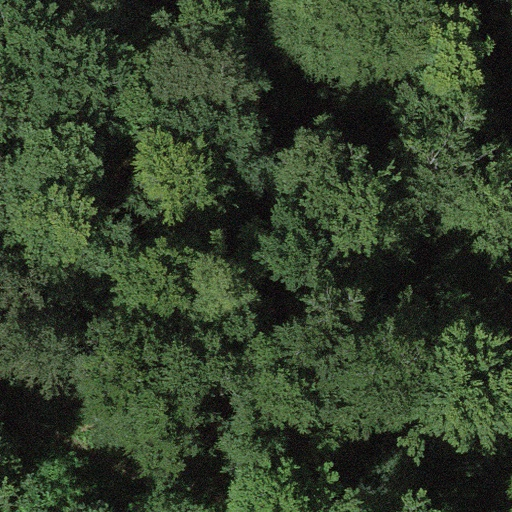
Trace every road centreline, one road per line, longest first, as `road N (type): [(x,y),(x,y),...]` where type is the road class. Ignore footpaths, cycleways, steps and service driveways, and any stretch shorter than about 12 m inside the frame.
road 1 (track): [(0,215),(157,170),(379,140),(511,145)]
road 2 (track): [(0,408),(67,424),(200,511)]
